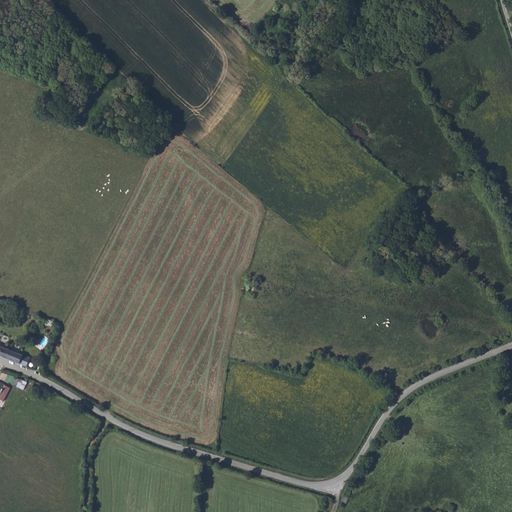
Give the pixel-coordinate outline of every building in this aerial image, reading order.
[(1,353),(9,356),(15,358),(18,350),(15,349),(5,345),(1,353)] [(15,358),(22,361),(25,353),(21,351),(18,350),(15,358)] [(12,372),(8,380),(14,383),(18,375),(16,373),(12,372)] [(16,372),(16,373),(18,375),(14,383),(18,385),(23,376),(16,372)] [(10,388),(0,382),(0,399),(3,401),(10,388)]
